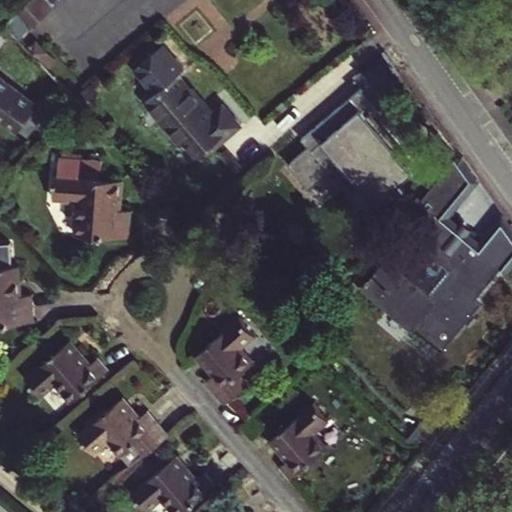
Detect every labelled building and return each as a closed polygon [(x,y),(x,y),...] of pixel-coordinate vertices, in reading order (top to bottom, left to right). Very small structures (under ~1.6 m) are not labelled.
[(27,0),(5,22),(22,40),(34,28),(30,24),(49,6),(43,0),(27,0)] [(37,40),(29,47),(39,57),(46,50),(37,40)] [(46,50),(39,57),(48,67),(56,60),(46,50)] [(37,99),(0,70),(0,111),(17,124),(37,99)] [(210,109),(177,70),(145,98),(181,140),(185,136),(198,151),(204,146),(206,149),(240,120),(222,99),(210,109)] [(381,109),(360,84),(306,132),(313,140),(290,161),(311,185),(336,164),(350,180),(355,175),(382,205),(407,184),(402,178),(416,166),(372,117),(381,109)] [(387,250),(368,273),(381,284),(378,288),(415,319),(418,315),(434,328),(446,313),(456,321),(480,292),(475,288),(503,254),(508,258),(511,253),(511,224),(502,210),(482,235),(469,224),(466,228),(458,221),(461,218),(449,208),(477,175),(458,149),(412,206),(411,222),(388,234),(387,250)] [(51,173),(48,173),(47,197),(70,198),(69,232),(124,233),(125,207),(114,206),(115,175),(94,175),(94,158),(51,156),(51,173)] [(473,221),(463,213),(461,218),(458,221),(466,228),(469,224),(473,221)] [(19,265),(0,266),(0,324),(35,320),(32,294),(22,295),(19,265)] [(211,371),(204,377),(224,401),(248,381),(238,369),(251,358),(238,343),(251,332),(236,315),(194,351),(211,371)] [(88,359),(71,338),(26,374),(40,392),(55,380),(70,398),(108,367),(96,353),(88,359)] [(145,453),(169,432),(148,407),(139,414),(123,396),(81,432),(95,448),(108,437),(121,452),(134,440),(145,453)] [(286,454),(276,462),(287,474),(326,440),(314,427),(328,416),(313,398),(270,436),(286,454)] [(174,450),(131,488),(147,506),(160,495),(174,511),(176,511),(212,480),(201,467),(194,473),(174,450)]
